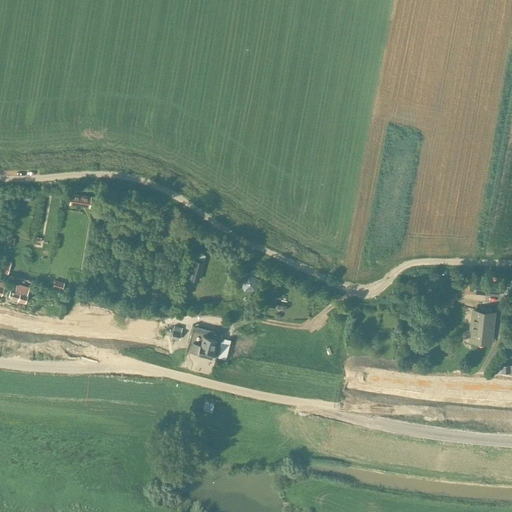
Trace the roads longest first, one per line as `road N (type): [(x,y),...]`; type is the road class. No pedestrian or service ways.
road 1 (track): [(0,180),(98,175),(161,188),(213,223),(361,294),(414,265),(444,263)]
road 2 (unclassified): [(511,437),(342,417),(170,372)]
road 3 (unclassified): [(0,358),(170,372)]
